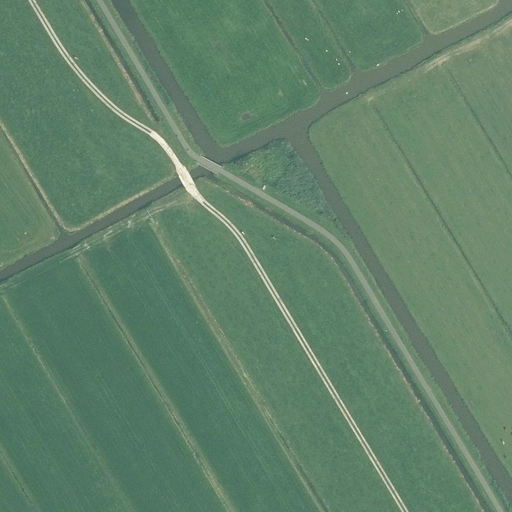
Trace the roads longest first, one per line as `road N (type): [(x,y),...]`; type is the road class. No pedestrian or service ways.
road 1 (track): [(31,0),(71,66),(164,146),(191,189),(238,236),(404,511)]
road 2 (track): [(0,291),(196,194)]
road 3 (track): [(356,104),(511,22)]
